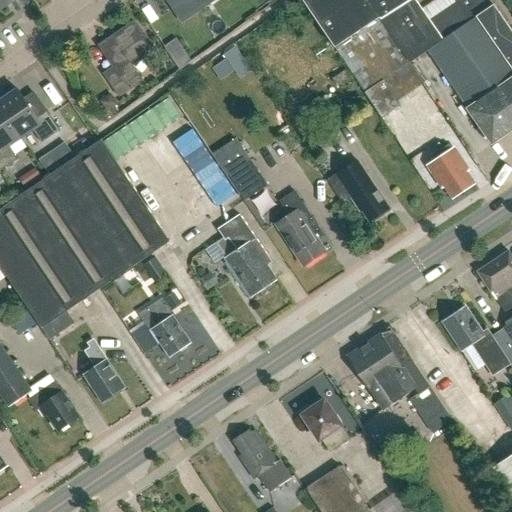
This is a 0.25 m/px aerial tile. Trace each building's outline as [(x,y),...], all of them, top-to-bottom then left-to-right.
[(0,0),(0,9),(4,7),(5,8),(14,2),(12,0),(0,0)] [(167,0),(182,22),(208,5),(204,0),(167,0)] [(338,47),(379,20),(366,0),(301,0),(335,49),(338,47)] [(427,51),(430,21),(415,0),(366,0),(379,20),(408,63),(410,62),(427,51)] [(430,21),(427,51),(468,108),(467,109),(491,143),(511,128),(511,33),(488,0),(454,0),(456,3),(430,21)] [(425,83),(410,62),(408,63),(379,20),(338,47),(368,90),(365,92),(382,118),(401,105),(398,101),(425,83)] [(118,97),(142,81),(130,63),(151,48),(133,21),(97,45),(112,67),(102,73),(118,97)] [(225,59),(212,68),(220,80),(234,71),(239,79),(250,71),(234,47),(222,55),(225,59)] [(0,108),(20,138),(32,130),(41,143),(60,131),(46,110),(36,117),(17,90),(4,98),(3,97),(0,99),(0,108)] [(333,129),(345,120),(327,94),(315,103),(333,129)] [(8,146),(20,138),(0,108),(0,170),(17,159),(8,146)] [(0,267),(42,328),(66,312),(169,242),(101,141),(0,208),(0,267)] [(65,144),(53,153),(60,164),(73,155),(65,144)] [(466,170),(452,150),(445,155),(442,150),(434,155),(437,159),(428,166),(442,186),(445,184),(453,196),(471,184),(463,173),(466,170)] [(243,201),(267,185),(249,158),(225,174),(243,201)] [(356,161),(327,181),(342,203),(349,198),(359,213),(361,211),(368,222),(388,208),(356,161)] [(35,170),(31,174),(35,180),(40,177),(35,170)] [(303,267),(325,252),(317,240),(323,236),(294,192),(279,202),(288,216),(275,225),(303,267)] [(251,296),(275,280),(266,266),(271,262),(239,215),(217,229),(223,238),(215,243),(226,258),(225,259),(251,296)] [(511,257),(508,251),(477,272),(495,300),(496,299),(504,312),(511,306),(511,257)] [(182,332),(184,331),(162,298),(138,314),(158,343),(160,342),(169,356),(189,343),(182,332)] [(485,365),(492,376),(510,364),(487,329),(482,332),(465,308),(443,322),(462,349),(461,349),(476,371),(485,365)] [(66,312),(42,328),(49,340),(74,323),(66,312)] [(429,386),(410,358),(411,358),(389,327),(347,355),(382,409),(415,387),(418,393),(409,399),(431,433),(451,419),(429,386)] [(511,340),(504,328),(493,335),(511,365),(511,340)] [(102,401),(124,387),(92,340),(88,343),(91,347),(85,351),(96,367),(85,375),(102,401)] [(26,396),(31,392),(30,389),(0,345),(0,394),(9,407),(26,396)] [(55,382),(28,400),(35,410),(39,407),(45,417),(47,415),(58,431),(79,417),(62,392),(61,392),(55,382)] [(511,430),(511,401),(508,396),(495,404),(511,430)] [(329,452),(350,438),(324,400),(302,415),(319,440),(321,439),(329,452)] [(252,435),(249,430),(233,441),(243,455),(241,458),(240,458),(254,479),(259,476),(270,492),(291,477),(280,460),(277,462),(256,432),(252,435)] [(511,504),(511,454),(489,470),(511,504)] [(400,511),(370,511),(339,466),(306,489),(321,511),(415,511),(411,505),(400,511)]
